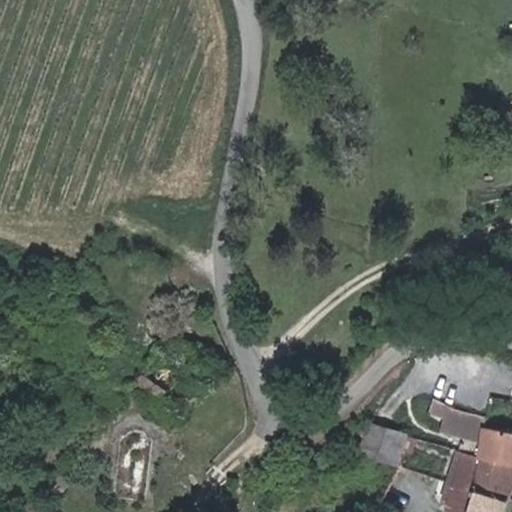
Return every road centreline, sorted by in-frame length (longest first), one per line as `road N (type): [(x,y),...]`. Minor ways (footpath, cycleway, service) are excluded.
road 1 (unclassified): [(253,0),(257,45),(229,232),(230,290),(279,405),(322,421),(347,409),(416,340),(447,329),(511,334)]
road 2 (track): [(291,412),(243,456),(211,511)]
